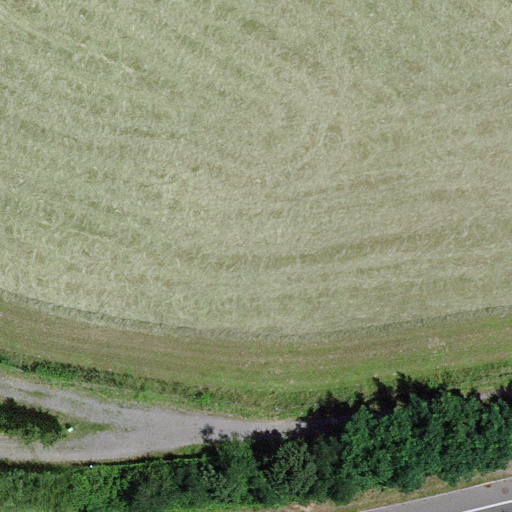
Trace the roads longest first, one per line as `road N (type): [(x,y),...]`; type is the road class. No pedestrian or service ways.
road 1 (track): [(511,397),(96,457),(0,451)]
road 2 (track): [(199,442),(0,383)]
